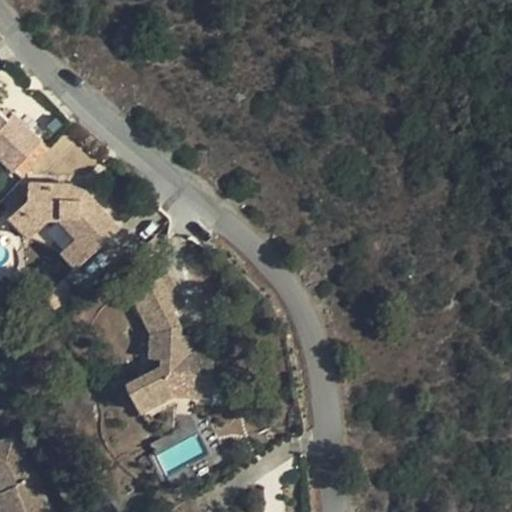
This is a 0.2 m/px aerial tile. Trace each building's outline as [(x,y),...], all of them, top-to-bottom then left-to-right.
[(9,107),(0,96),(0,144),(13,157),(43,130),(16,101),(9,107)] [(69,177),(29,173),(27,188),(8,204),(27,227),(39,218),(74,259),(117,222),(85,184),(79,188),(69,177)] [(212,393),(214,350),(193,348),(177,347),(178,332),(179,322),(169,309),(176,297),(153,270),(121,297),(150,332),(149,357),(162,358),(161,365),(126,384),(141,411),(179,391),(212,393)] [(193,348),(194,333),(178,332),(177,347),(193,348)] [(227,394),(229,350),(214,350),(212,393),(227,394)] [(0,440),(0,491),(10,511),(43,511),(43,508),(25,473),(2,440),(0,440)] [(10,511),(0,491),(0,511),(10,511)]
